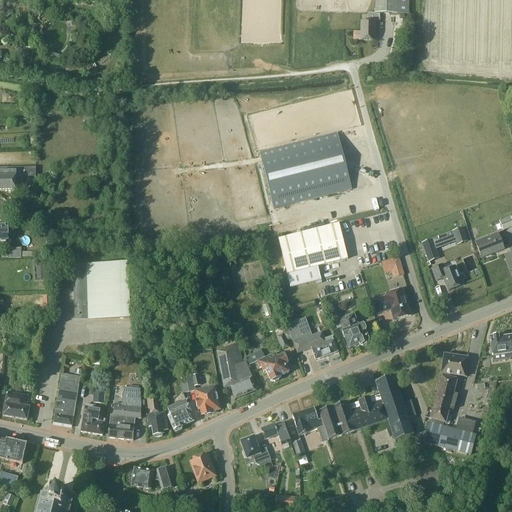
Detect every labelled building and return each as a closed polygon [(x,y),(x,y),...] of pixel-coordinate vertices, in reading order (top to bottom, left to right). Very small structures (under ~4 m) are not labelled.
[(361,40),(361,41),(374,41),(375,22),(379,22),(379,15),(408,16),(408,0),(374,0),(374,14),(368,14),(367,22),(362,22),(361,32),(361,37),(361,40)] [(60,56),(50,52),(48,58),(58,61),(60,56)] [(274,209),(351,190),(337,134),(322,138),(259,153),(261,161),(274,209)] [(0,193),(16,193),(16,179),(35,178),(35,168),(0,168),(0,193)] [(511,227),(511,222),(510,217),(499,222),(503,231),(511,227)] [(279,242),(282,254),(290,288),(320,281),(317,267),(347,259),(339,224),(278,240),(279,242)] [(462,229),(438,238),(439,242),(454,236),(457,246),(467,242),(462,229)] [(481,259),(504,250),(497,234),(475,243),(481,259)] [(431,240),(421,244),(426,257),(436,254),(431,240)] [(8,253),(2,253),(2,259),(8,258),(8,259),(21,258),(20,249),(8,249),(8,253)] [(38,259),(39,278),(51,277),(49,258),(38,259)] [(401,268),(399,259),(382,263),(384,272),(401,268)] [(129,319),(127,264),(73,266),(74,321),(129,319)] [(432,270),(436,282),(443,279),(448,292),(463,286),(455,267),(445,271),(442,265),(432,270)] [(393,322),(410,317),(402,290),(385,295),(386,297),(372,301),(377,315),(390,311),(393,322)] [(42,297),(42,310),(51,310),(51,297),(42,297)] [(335,312),(332,306),(327,308),(329,314),(335,312)] [(367,343),(368,342),(365,333),(366,333),(363,326),(358,328),(354,315),(339,321),(337,315),(331,317),(336,330),(341,328),(343,332),(342,333),(344,339),(345,338),(349,349),(359,345),(359,346),(360,346),(362,347),(366,345),(367,343)] [(315,362),(337,353),(332,338),(324,340),(322,333),(312,337),(305,319),(287,326),(297,355),(311,350),(315,362)] [(291,340),(288,332),(283,334),(282,332),(275,335),(282,352),(289,350),(286,342),(291,340)] [(511,335),(502,337),(501,336),(489,338),(492,356),(510,354),(511,358),(511,335)] [(235,400),(255,392),(250,380),(252,379),(246,363),(242,364),(239,344),(217,353),(223,389),(230,388),(235,400)] [(280,377),(288,374),(285,365),(288,364),(284,356),(277,359),(275,354),(265,359),(262,351),(246,359),(249,366),(257,363),(260,370),(264,368),(271,383),(280,378),(280,377)] [(451,417),(454,409),(457,396),(453,394),(457,380),(456,380),(456,376),(466,377),(468,358),(444,355),(441,374),(442,374),(430,419),(432,420),(431,424),(429,423),(423,443),(470,456),(476,436),(475,436),(478,426),(474,425),(475,422),(451,417)] [(72,426),(79,385),(80,377),(62,374),(61,382),(60,382),(53,423),(72,426)] [(185,378),(186,384),(188,393),(195,392),(194,387),(201,386),(198,375),(185,378)] [(375,383),(379,396),(369,400),(368,399),(357,402),(358,404),(347,407),(346,403),(318,413),(320,421),(327,441),(327,442),(388,422),(390,428),(387,429),(390,439),(393,437),(395,442),(413,436),(407,419),(415,417),(410,401),(402,404),(393,377),(375,383)] [(182,394),(188,393),(186,384),(180,386),(182,394)] [(210,412),(219,410),(214,387),(195,391),(197,401),(196,402),(197,409),(201,408),(202,415),(210,413),(210,412)] [(111,416),(108,439),(133,441),(136,419),(141,420),(140,390),(123,388),(122,404),(115,404),(114,416),(111,416)] [(93,404),(104,405),(105,392),(94,391),(93,404)] [(25,402),(26,399),(26,398),(26,397),(26,396),(24,396),(23,395),(21,395),(7,393),(3,416),(28,421),(30,408),(24,407),(25,404),(25,402)] [(159,414),(157,398),(148,400),(151,415),(147,416),(149,426),(152,425),(154,436),(155,436),(155,439),(163,437),(162,435),(164,435),(163,432),(167,431),(165,413),(159,414)] [(168,418),(174,432),(177,434),(182,431),(183,428),(183,427),(193,423),(189,414),(191,413),(186,401),(167,409),(169,414),(168,418)] [(81,432),(96,434),(102,436),(105,420),(103,420),(104,410),(95,409),(95,407),(85,405),(81,432)] [(327,441),(320,421),(318,422),(314,408),(291,416),(298,438),(309,434),(308,432),(316,429),(321,443),(327,441)] [(281,447),(282,446),(291,443),(290,439),(291,438),(290,436),(291,436),(286,422),(274,427),(274,426),(260,431),(264,442),(277,437),(281,447)] [(265,446),(257,449),(253,438),(240,442),(246,461),(253,458),(255,464),(259,466),(270,461),(265,446)] [(27,445),(5,440),(0,460),(22,465),(27,445)] [(305,456),(300,442),(292,444),(297,459),(305,456)] [(198,484),(216,478),(208,457),(205,458),(204,456),(193,460),(194,462),(190,464),(198,484)] [(167,468),(156,471),(156,473),(153,474),(153,473),(144,471),(134,470),(131,487),(150,490),(152,481),(159,482),(162,491),(171,488),(173,488),(173,487),(172,486),(172,485),(172,482),(171,480),(171,479),(167,468)] [(0,485),(13,490),(17,475),(2,470),(0,476),(0,485)] [(187,508),(181,486),(173,488),(177,503),(178,503),(180,510),(187,508)] [(51,494),(50,496),(42,494),(40,500),(39,500),(39,502),(38,510),(36,509),(36,511),(37,511),(69,511),(70,511),(71,509),(70,508),(72,502),(63,499),(64,496),(65,497),(65,494),(62,493),(62,494),(54,492),(54,491),(51,490),(50,493),(51,494)] [(260,507),(262,494),(247,492),(245,505),(260,507)] [(196,504),(192,493),(186,495),(190,506),(196,504)] [(10,508),(15,498),(7,494),(2,505),(10,508)] [(296,500),(276,498),(275,507),(295,509),(296,500)]
